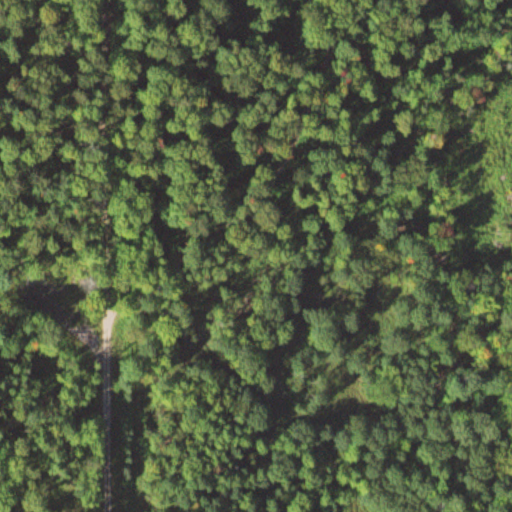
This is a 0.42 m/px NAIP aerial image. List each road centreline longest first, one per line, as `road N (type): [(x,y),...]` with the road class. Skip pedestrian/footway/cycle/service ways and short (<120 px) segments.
road 1 (track): [(110,511),(108,315),(269,181),(320,97),(357,0)]
road 2 (track): [(108,315),(125,213),(122,86),(115,40),(83,0)]
